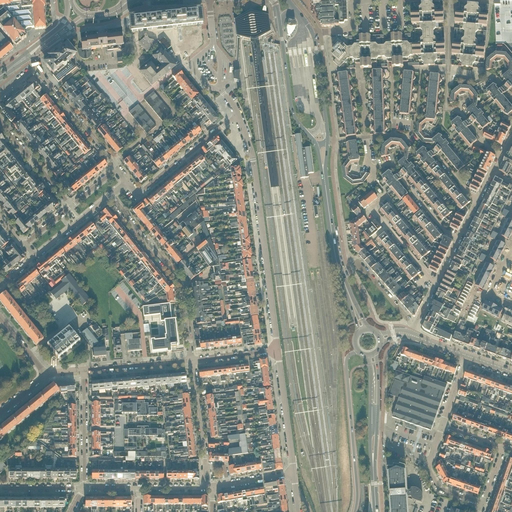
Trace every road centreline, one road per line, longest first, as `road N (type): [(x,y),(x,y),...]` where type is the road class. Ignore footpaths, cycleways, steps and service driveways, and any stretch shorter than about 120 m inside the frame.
road 1 (residential): [(275,351),(253,160),(237,113)]
road 2 (residential): [(109,198),(182,285),(191,359)]
road 3 (tertiary): [(354,511),(346,359),(358,351)]
road 4 (secondary): [(273,0),(293,110),(316,146)]
road 5 (residential): [(126,183),(141,192),(237,113)]
road 6 (residential): [(34,67),(115,166)]
road 7 (residential): [(293,474),(275,351)]
road 8 (residential): [(82,367),(83,488)]
